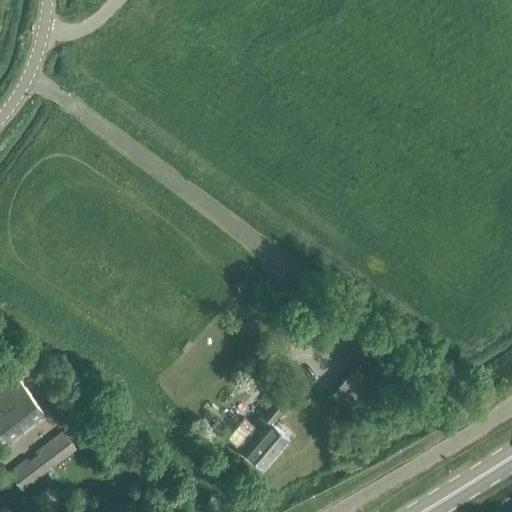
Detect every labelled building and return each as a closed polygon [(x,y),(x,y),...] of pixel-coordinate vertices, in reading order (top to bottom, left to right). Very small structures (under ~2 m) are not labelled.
[(332,392),(359,415),(382,387),(355,364),(332,392)] [(0,387),(0,430),(7,439),(44,411),(16,375),(0,387)] [(236,447),(261,468),(287,438),(270,424),(291,398),(281,390),(252,425),(253,426),(236,447)] [(47,405),(69,432),(84,420),(62,393),(47,405)] [(9,473),(21,489),(75,447),(63,432),(36,453),(39,457),(31,463),(28,459),(9,473)]
